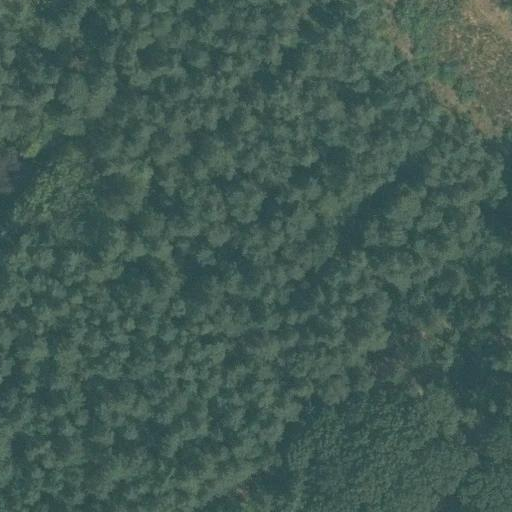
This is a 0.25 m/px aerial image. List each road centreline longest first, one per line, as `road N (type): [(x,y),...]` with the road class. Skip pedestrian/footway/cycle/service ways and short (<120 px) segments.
road 1 (track): [(511,168),(158,511)]
road 2 (track): [(301,372),(0,130)]
road 3 (track): [(159,0),(0,194)]
